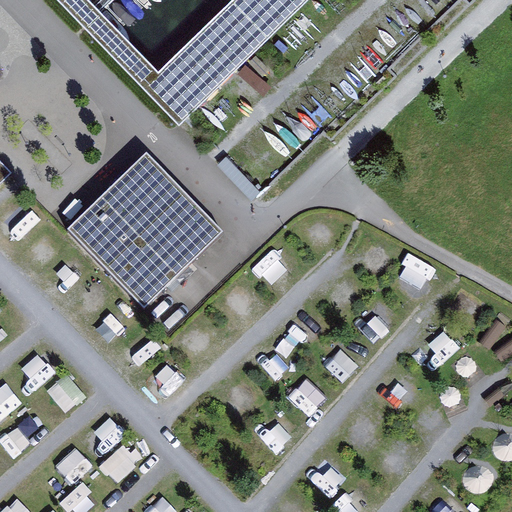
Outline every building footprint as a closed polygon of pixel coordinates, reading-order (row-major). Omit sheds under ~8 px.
[(92,0),(60,0),(150,91),(166,75),(99,6),(92,0)] [(243,0),(166,75),(150,91),(183,125),(310,0),(243,0)] [(227,155),(217,164),(253,201),(263,191),(227,155)] [(144,308),(222,233),(148,157),(70,231),(144,308)] [(0,185),(11,175),(0,162),(0,185)] [(382,307),(360,330),(378,346),(400,323),(382,307)] [(0,353),(8,349),(0,335),(0,353)] [(418,363),(436,378),(456,354),(438,339),(418,363)] [(260,375),(277,394),(295,378),(278,359),(260,375)] [(290,399),(302,416),(323,400),(311,384),(290,399)] [(0,414),(0,432),(8,428),(0,414)] [(263,431),(280,447),(294,432),(276,416),(263,431)] [(345,454),(365,466),(385,436),(365,423),(345,454)] [(307,493),(327,511),(352,482),(332,465),(307,493)] [(360,496),(343,511),(375,511),(376,511),(360,496)]
